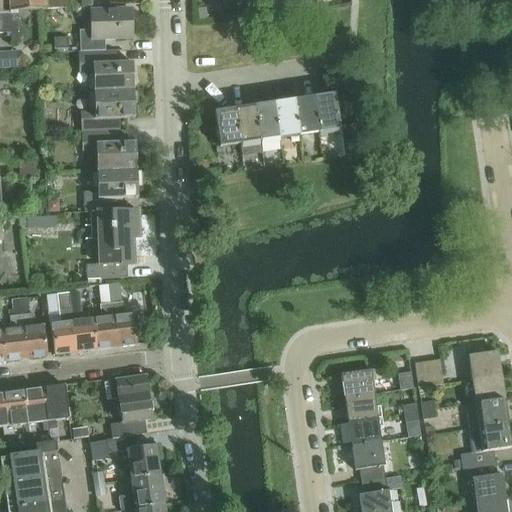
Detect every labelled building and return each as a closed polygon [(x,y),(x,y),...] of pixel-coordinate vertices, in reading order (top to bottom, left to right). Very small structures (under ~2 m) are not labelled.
[(0,0),(0,16),(3,16),(10,16),(9,0),(0,0)] [(9,0),(10,16),(18,15),(18,13),(19,13),(47,11),(46,0),(9,0)] [(59,10),(60,21),(83,19),(83,8),(59,10)] [(79,31),(80,53),(105,52),(105,40),(132,39),(131,11),(91,12),(91,31),(79,31)] [(0,34),(11,34),(11,46),(20,46),(19,13),(18,13),(18,15),(10,16),(3,16),(0,16),(0,34)] [(68,39),(53,39),(54,50),(68,50),(68,39)] [(92,73),(93,94),(133,92),(132,64),(117,64),(116,52),(105,52),(80,53),(78,53),(79,73),(92,73)] [(0,53),(0,69),(19,69),(18,53),(0,53)] [(80,114),(81,134),(114,133),(113,132),(113,121),(134,120),(133,92),(93,94),(94,113),(80,114)] [(313,100),(318,133),(339,130),(334,97),(313,100)] [(313,100),(293,103),(298,136),(318,133),(313,100)] [(273,105),(278,139),(279,147),(285,146),(284,138),(298,136),(293,103),(273,105)] [(254,108),(259,142),(278,139),(273,105),(254,108)] [(254,108),(234,111),(239,145),(259,142),(254,108)] [(239,145),(234,111),(214,114),(219,148),(239,145)] [(114,133),(81,134),(81,154),(95,153),(96,174),(136,172),(135,144),(114,145),(114,133)] [(20,180),(37,181),(38,164),(21,164),(20,180)] [(97,213),(116,212),(116,201),(137,200),(136,172),(96,174),(97,194),(83,194),(83,214),(97,213)] [(116,212),(97,213),(99,267),(86,267),(87,281),(127,279),(127,266),(134,266),(133,240),(139,240),(138,210),(136,210),(136,212),(129,212),(129,211),(116,212)] [(29,219),(30,227),(57,224),(56,216),(29,219)] [(107,286),(115,349),(137,346),(137,345),(146,344),(142,315),(133,316),(133,315),(122,317),(121,304),(119,285),(107,286)] [(115,349),(107,286),(99,287),(101,306),(99,307),(100,320),(91,321),(94,352),(115,349)] [(67,295),(73,354),(94,352),(91,321),(83,322),(80,294),(67,295)] [(73,354),(67,295),(48,298),(51,326),(49,326),(53,357),(73,354)] [(20,317),(25,360),(47,357),(43,327),(33,328),(32,315),(20,317)] [(1,332),(5,362),(25,360),(20,317),(10,318),(11,331),(1,332)] [(468,358),(471,383),(501,378),(497,355),(498,355),(498,353),(468,358)] [(427,364),(431,388),(443,387),(440,362),(427,364)] [(431,388),(427,364),(414,365),(418,390),(431,388)] [(341,377),(345,402),(374,397),(370,372),(340,376),(340,377),(341,377)] [(413,390),(410,374),(397,375),(400,392),(413,390)] [(135,424),(145,423),(152,421),(150,413),(153,413),(152,403),(149,404),(145,378),(104,384),(106,402),(118,400),(119,408),(117,408),(118,418),(121,417),(122,425),(110,426),(112,440),(137,437),(135,424)] [(471,383),(475,406),(504,402),(501,378),(471,383)] [(43,390),(48,431),(53,430),(52,422),(67,420),(63,387),(43,390)] [(23,393),(27,425),(29,425),(30,434),(36,433),(35,424),(43,423),(44,431),(48,431),(43,390),(23,393)] [(4,395),(9,435),(13,435),(12,427),(27,425),(23,393),(4,395)] [(9,435),(4,395),(0,395),(0,428),(3,428),(4,436),(9,435)] [(345,402),(348,425),(378,421),(374,397),(345,402)] [(504,402),(475,406),(478,430),(508,425),(504,402)] [(420,405),(421,414),(435,412),(433,403),(420,405)] [(402,407),(403,417),(417,415),(415,405),(402,407)] [(435,412),(421,414),(422,422),(436,420),(435,412)] [(417,415),(403,417),(404,424),(418,422),(417,415)] [(348,425),(352,449),(381,445),(378,421),(348,425)] [(469,455),(471,469),(495,465),(493,452),(511,450),(511,448),(508,425),(478,430),(482,453),(469,455)] [(126,452),(131,482),(160,478),(163,477),(163,476),(160,476),(156,448),(159,447),(159,446),(135,450),(134,438),(106,442),(108,455),(126,452)] [(0,460),(0,511),(65,511),(56,444),(56,443),(35,446),(36,455),(0,460)] [(381,445),(352,449),(355,471),(354,471),(355,472),(359,471),(361,486),(385,482),(383,468),(385,468),(381,445)] [(495,465),(471,469),(473,480),(471,480),(475,506),(505,501),(501,477),(502,477),(502,476),(497,476),(495,465)] [(93,476),(95,487),(103,486),(101,475),(93,476)] [(164,506),(160,478),(131,482),(133,496),(120,498),(121,511),(127,511),(135,511),(134,511),(135,511),(164,508),(164,507),(168,507),(168,506),(164,506)] [(385,482),(361,486),(363,496),(358,497),(358,498),(359,498),(360,511),(391,511),(388,492),(387,492),(385,482)] [(103,486),(95,487),(96,498),(105,496),(103,486)] [(475,506),(476,511),(506,511),(505,501),(475,506)]
